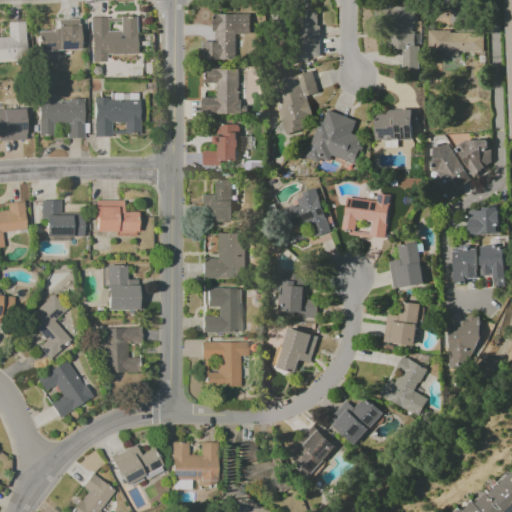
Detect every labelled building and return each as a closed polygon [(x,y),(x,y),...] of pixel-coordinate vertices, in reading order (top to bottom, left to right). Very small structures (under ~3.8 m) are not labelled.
[(511,0),(503,0),(508,138),(511,138),(511,0)] [(422,70),(405,70),(405,51),(391,51),(390,23),(378,23),(378,9),(417,8),(418,24),(414,24),(415,34),(417,34),(418,48),(421,48),(422,70)] [(323,28),(323,58),(311,58),(311,63),(293,63),(293,14),(320,14),(320,28),(323,28)] [(205,44),(218,44),(218,33),(215,33),(215,15),(253,16),(253,35),(238,35),(238,61),(205,61),(205,44)] [(138,18),(139,37),(138,37),(139,56),(114,57),(114,56),(109,56),(109,63),(94,64),(93,19),(110,19),(110,20),(123,20),(122,19),(138,18)] [(81,21),(82,51),(61,52),(40,53),(39,33),(55,33),(55,31),(60,30),(60,28),(61,28),(61,21),(81,21)] [(10,24),(27,23),(28,64),(0,65),(0,39),(11,39),(10,24)] [(431,53),(431,32),(453,32),(453,34),(486,34),(486,52),(461,53),(461,57),(447,57),(447,53),(431,53)] [(220,96),(219,85),(207,85),(207,71),(222,70),(222,71),(242,71),(242,95),(242,115),(204,116),(204,96),(220,96)] [(278,93),(275,85),(314,72),(321,93),(302,99),(311,126),(291,133),(278,93)] [(94,98),(94,136),(140,136),(140,100),(109,100),(109,98),(94,98)] [(39,134),(38,103),(68,102),(68,99),(83,99),(83,139),(67,140),(67,125),(51,125),(51,134),(39,134)] [(327,108),(308,157),(342,170),(354,140),(348,137),(354,119),(327,108)] [(0,110),(24,110),(25,140),(0,140),(0,110)] [(374,140),(412,141),(413,112),(388,111),(388,120),(375,120),(374,140)] [(236,135),(236,168),(203,168),(203,152),(218,152),(218,135),(236,135)] [(476,177),(493,164),(490,143),(469,143),(459,150),(476,175),(476,177)] [(428,157),(449,197),(471,187),(449,145),(435,145),(431,150),(428,157)] [(201,195),(201,222),(231,222),(231,181),(211,181),(212,194),(201,195)] [(329,232),(315,189),(293,196),(296,208),(269,216),(275,236),(279,235),(283,248),(304,241),(300,228),(308,226),(311,238),(329,232)] [(345,197),(341,230),(354,232),(355,220),(370,221),(368,237),(384,239),(389,195),(376,193),(375,201),(345,197)] [(81,237),(82,214),(58,213),(58,201),(41,200),(40,236),(81,237)] [(122,200),(94,200),(94,234),(136,233),(136,212),(123,212),(122,200)] [(0,232),(25,230),(22,201),(5,203),(6,209),(0,210),(0,247),(1,248),(0,232)] [(467,234),(498,235),(498,209),(467,209),(467,234)] [(201,278),(244,278),(244,234),(216,234),(216,259),(201,259),(201,278)] [(423,284),(417,243),(397,246),(399,260),(388,261),(392,289),(423,284)] [(480,246),(480,275),(492,275),(492,286),(504,286),(504,246),(480,246)] [(476,279),(476,249),(452,250),(452,282),(465,281),(465,279),(476,279)] [(105,266),(106,310),(139,310),(139,279),(125,279),(124,265),(105,266)] [(304,274),(282,274),(281,316),(316,317),(316,300),(304,299),(304,274)] [(201,316),(200,333),(235,333),(236,288),(206,288),(205,307),(216,307),(216,316),(201,316)] [(37,348),(48,359),(78,331),(61,313),(65,310),(51,295),(25,319),(45,340),(37,348)] [(386,314),(382,341),(412,346),(419,305),(399,301),(397,316),(386,314)] [(447,324),(448,368),(473,367),(472,352),(481,351),(480,316),(462,316),(462,324),(447,324)] [(139,372),(138,358),(126,358),(125,343),(140,342),(139,327),(100,328),(102,374),(139,372)] [(275,368),(294,373),(298,360),(310,363),(317,336),(287,328),(275,368)] [(246,342),(200,342),(200,358),(215,358),(215,372),(204,372),(204,387),(238,387),(238,356),(246,356),(246,342)] [(378,396),(418,416),(428,398),(415,391),(426,368),(402,357),(390,381),(387,379),(378,396)] [(56,417),(88,400),(68,360),(35,377),(42,391),(53,385),(60,398),(49,403),(56,417)] [(353,408),(345,401),(327,421),(353,445),(382,414),(363,397),(353,408)] [(308,478),(335,445),(311,425),(293,447),(301,454),(292,465),(308,478)] [(199,443),(199,455),(187,455),(187,442),(170,442),(171,478),(196,477),(196,487),(218,487),(218,443),(199,443)] [(238,461),(255,462),(255,443),(238,442),(238,461)] [(109,458),(123,486),(142,476),(144,480),(162,471),(151,449),(139,455),(134,446),(109,458)] [(69,511),(98,511),(97,511),(113,491),(90,474),(80,487),(85,491),(69,511)] [(511,511),(511,475),(456,511),(511,511)]
